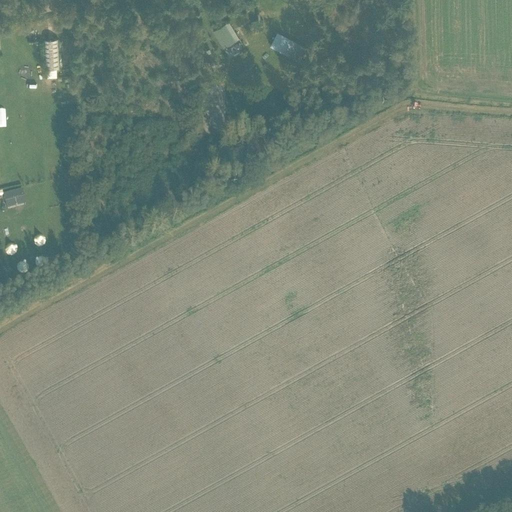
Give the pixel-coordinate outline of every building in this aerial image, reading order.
[(212,31),(222,49),(239,39),(229,22),(212,31)] [(270,47),(296,61),(305,45),(279,31),(270,47)] [(58,69),(57,39),(44,40),(46,69),(58,69)] [(5,209),(24,204),(20,189),(1,195),(5,209)] [(40,235),(34,239),(39,246),(45,242),(40,235)]
